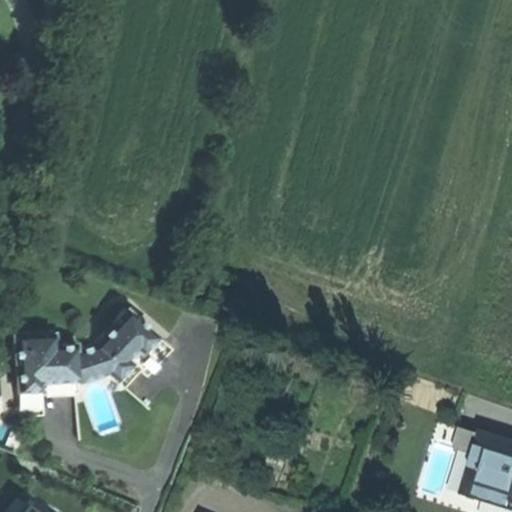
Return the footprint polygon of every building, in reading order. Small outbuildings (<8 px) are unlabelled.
[(11,334),(15,391),(34,391),(33,380),(51,379),(75,377),(75,381),(76,380),(75,373),(98,365),(104,370),(113,379),(128,361),(123,357),(133,347),(137,351),(153,334),(123,307),(92,342),(72,349),(72,342),(51,343),(50,331),(11,334)] [(76,380),(104,370),(98,365),(75,373),(76,380)] [(455,449),(475,456),(481,436),(461,430),(455,449)] [(463,494),(511,510),(511,442),(503,439),(502,441),(482,434),(481,436),(475,456),(463,494)] [(36,511),(22,502),(14,511),(36,511)]
